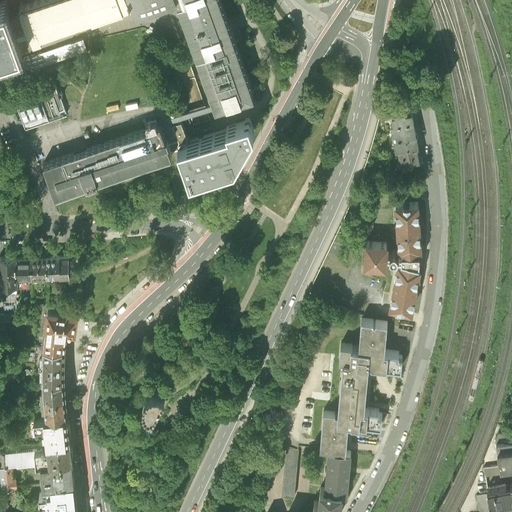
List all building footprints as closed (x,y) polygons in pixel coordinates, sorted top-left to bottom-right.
[(30,32),(34,44),(42,41),(41,38),(125,8),(124,7),(134,4),(138,17),(142,17),(146,16),(150,16),(154,15),(157,14),(161,13),(165,11),(168,9),(172,8),(175,5),(178,3),(213,103),(214,107),(215,110),(236,103),(254,97),(219,0),(33,0),(21,4),(20,4),(23,14),(29,32),(30,32)] [(7,2),(0,4),(0,55),(9,52),(23,47),(19,36),(13,17),(7,2)] [(23,14),(13,17),(19,36),(29,32),(23,14)] [(87,54),(83,41),(70,46),(28,61),(13,66),(18,82),(40,74),(39,70),(74,58),(74,59),(87,54)] [(193,127),(209,121),(191,67),(174,73),(193,127)] [(39,96),(17,103),(19,110),(25,128),(31,126),(67,113),(60,96),(63,95),(61,90),(58,91),(56,86),(38,92),(39,96)] [(160,123),(161,126),(214,107),(213,103),(160,121),(160,123)] [(388,120),(392,138),(417,133),(413,115),(406,116),(405,114),(399,115),(395,116),(395,118),(388,120)] [(160,123),(161,126),(165,137),(167,137),(169,143),(167,143),(170,152),(178,149),(178,148),(190,144),(188,141),(181,122),(172,125),(170,118),(160,121),(160,123)] [(190,144),(178,148),(178,149),(179,153),(188,177),(190,182),(235,166),(254,132),(249,119),(226,127),(228,131),(190,144)] [(160,123),(44,165),(55,197),(87,185),(89,189),(99,186),(98,182),(172,155),(170,152),(167,143),(169,143),(167,137),(165,137),(161,126),(160,123)] [(396,154),(397,154),(418,149),(420,149),(418,141),(417,133),(392,138),(396,154)] [(418,149),(397,154),(401,172),(415,170),(415,168),(415,166),(421,165),(418,149)] [(424,270),(419,269),(419,268),(422,269),(423,263),(423,258),(422,258),(421,254),(425,254),(421,207),(396,210),(398,230),(400,257),(397,256),(395,258),(392,259),(390,259),(390,249),(367,247),(365,272),(389,274),(389,264),(392,264),(394,266),(396,267),(399,268),(394,290),(390,313),(415,318),(424,270)] [(17,254),(0,254),(0,259),(1,281),(8,281),(8,283),(18,282),(18,278),(18,273),(17,256),(17,254)] [(60,254),(47,255),(48,272),(60,272),(61,272),(60,256),(60,254)] [(47,255),(32,256),(33,273),(48,272),(47,255)] [(69,255),(60,256),(61,272),(60,272),(60,273),(67,273),(70,272),(69,255)] [(32,256),(17,256),(18,273),(27,273),(33,273),(32,256)] [(77,311),(49,307),(46,324),(44,344),(65,346),(67,327),(75,328),(77,311)] [(320,449),(319,453),(328,454),(345,455),(345,451),(347,427),(349,427),(380,430),(382,419),(378,418),(378,414),(364,413),(367,375),(368,370),(400,373),(402,361),(398,361),(398,357),(384,356),(387,327),(361,324),(361,332),(358,353),(351,352),(351,351),(340,350),(339,366),(342,366),(337,419),(334,418),(334,417),(323,416),(320,449)] [(65,346),(44,344),(43,351),(42,351),(41,372),(43,372),(43,380),(63,378),(63,362),(65,346)] [(152,407),(153,408),(165,387),(171,382),(176,378),(182,375),(193,368),(192,365),(180,371),(174,375),(172,373),(167,376),(167,377),(159,383),(157,383),(155,383),(154,383),(152,384),(150,384),(149,385),(147,386),(146,387),(145,389),(144,390),(144,392),(144,394),(143,396),(144,397),(144,399),(145,401),(146,403),(147,404),(148,405),(146,419),(148,427),(152,426),(150,418),(152,407)] [(63,378),(43,380),(44,387),(41,387),(44,405),(46,405),(47,414),(67,413),(65,395),(63,378)] [(47,414),(34,416),(35,424),(42,423),(46,426),(47,439),(69,437),(67,413),(47,414)] [(495,438),(496,441),(511,437),(511,429),(511,428),(497,431),(495,438)] [(69,437),(47,439),(49,452),(45,452),(45,451),(42,449),(35,450),(36,463),(41,462),(72,459),(69,437)] [(505,464),(511,462),(511,437),(496,441),(501,465),(505,464)] [(35,450),(3,453),(3,454),(4,454),(5,466),(12,465),(36,463),(35,450)] [(298,455),(286,454),(282,502),(293,503),(298,455)] [(328,454),(324,495),(342,497),(346,497),(348,474),(350,456),(345,455),(328,454)] [(72,459),(41,462),(43,484),(51,483),(74,481),(72,459)] [(505,464),(501,465),(483,469),(485,478),(504,474),(505,477),(508,476),(505,464)] [(5,466),(0,466),(2,488),(16,487),(15,478),(13,478),(12,465),(5,466)] [(74,481),(51,483),(52,492),(40,493),(41,501),(76,498),(74,481)] [(251,484),(238,488),(241,499),(254,496),(251,484)] [(498,511),(503,511),(511,508),(511,486),(511,484),(487,490),(491,511),(498,511)] [(313,508),(313,511),(340,511),(341,506),(342,497),(324,495),(320,494),(318,508),(313,508)] [(77,511),(76,498),(41,501),(42,509),(55,508),(55,511),(77,511)]
